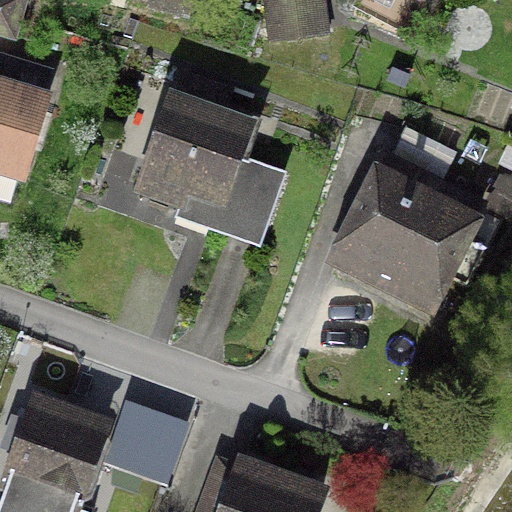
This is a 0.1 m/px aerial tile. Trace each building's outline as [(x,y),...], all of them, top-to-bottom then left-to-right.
[(0,0),(0,36),(8,39),(19,0),(0,0)] [(125,0),(183,18),(189,0),(125,0)] [(322,37),(317,0),(261,0),(267,44),(322,37)] [(14,96),(23,66),(0,58),(0,173),(18,179),(41,104),(14,96)] [(214,205),(230,162),(233,163),(244,130),(218,121),(227,96),(180,79),(171,104),(167,103),(135,196),(176,211),(182,194),(214,205)] [(205,230),(254,248),(278,179),(233,163),(230,162),(214,205),(205,230)] [(460,243),(475,213),(380,165),(349,228),(363,235),(346,270),(426,310),(442,280),(461,289),(480,253),(460,243)] [(0,502),(0,511),(81,511),(76,510),(105,430),(35,405),(23,438),(0,502)] [(170,483),(190,426),(131,405),(111,463),(170,483)] [(311,511),(317,498),(236,468),(231,481),(215,475),(202,509),(209,511),(311,511)]
